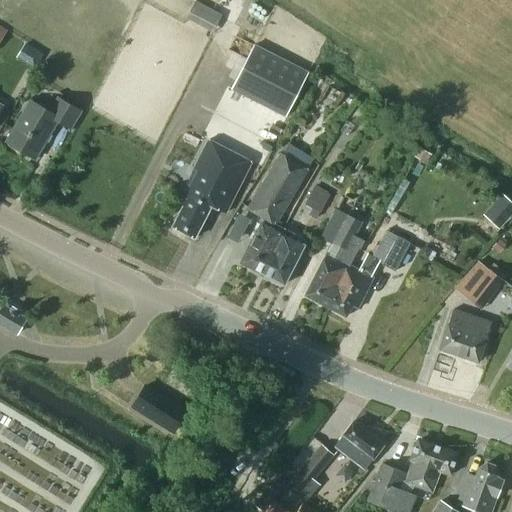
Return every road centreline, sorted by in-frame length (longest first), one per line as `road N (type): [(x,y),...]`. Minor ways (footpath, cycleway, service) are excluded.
road 1 (tertiary): [(511,436),(305,361),(0,214)]
road 2 (track): [(224,36),(103,265)]
